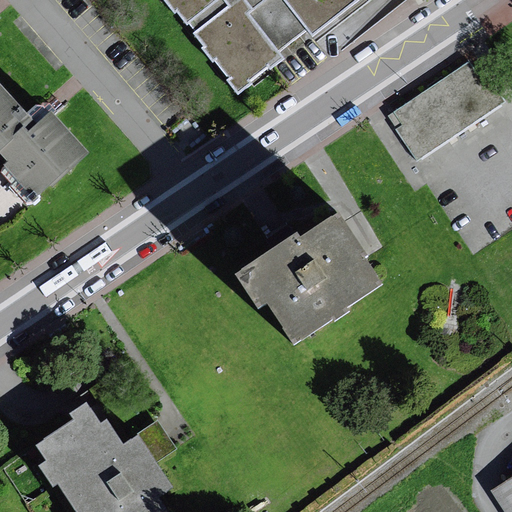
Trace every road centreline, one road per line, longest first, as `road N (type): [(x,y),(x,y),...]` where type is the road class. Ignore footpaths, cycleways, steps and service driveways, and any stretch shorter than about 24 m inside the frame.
road 1 (residential): [(490,0),(195,197)]
road 2 (residential): [(22,0),(195,197)]
road 3 (residential): [(195,197),(0,338)]
